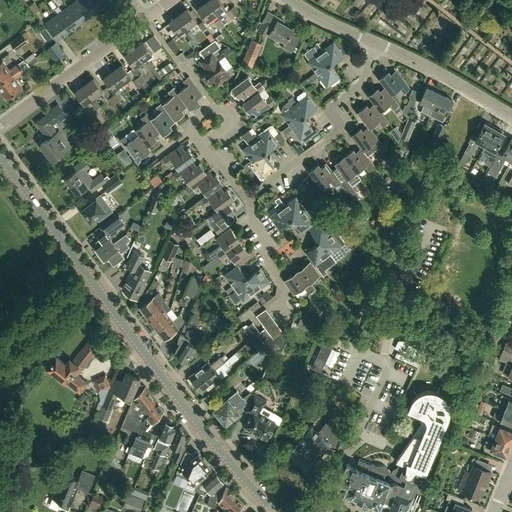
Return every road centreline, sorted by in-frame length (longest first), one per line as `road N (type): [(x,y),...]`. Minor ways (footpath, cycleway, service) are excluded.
road 1 (tertiary): [(274,511),(183,406),(0,157)]
road 2 (residential): [(246,201),(341,130),(328,112),(357,90),(378,44)]
road 3 (residential): [(0,126),(145,20)]
road 4 (residential): [(378,44),(511,117)]
road 5 (residential): [(274,307),(281,281),(261,254),(271,246),(246,201)]
